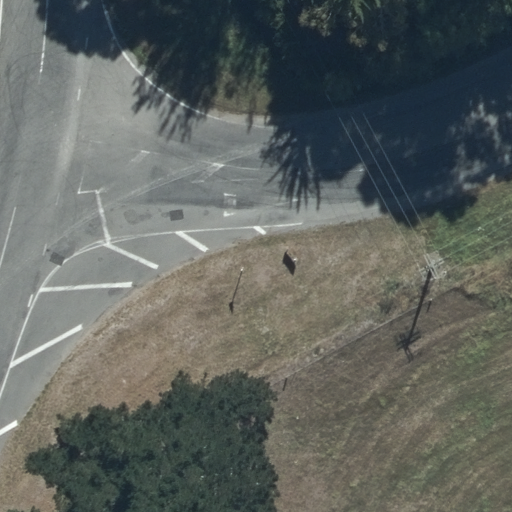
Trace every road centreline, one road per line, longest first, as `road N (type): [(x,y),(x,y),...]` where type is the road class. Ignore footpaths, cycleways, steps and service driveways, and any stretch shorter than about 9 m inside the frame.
road 1 (unclassified): [(511,118),(379,166),(303,173),(85,163),(29,149)]
road 2 (unclassified): [(29,149),(49,0)]
road 3 (unclassified): [(0,270),(29,149)]
